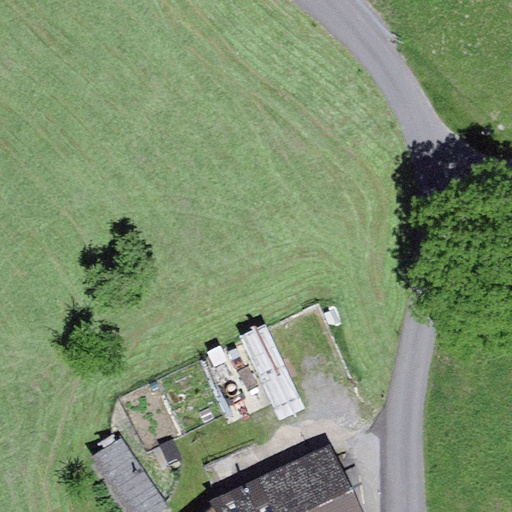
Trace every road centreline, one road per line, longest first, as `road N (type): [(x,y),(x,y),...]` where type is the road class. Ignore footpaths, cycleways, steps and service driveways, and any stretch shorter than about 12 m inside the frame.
road 1 (residential): [(417,286),(433,153),(397,83),(357,26),(327,0)]
road 2 (residential): [(408,511),(417,286)]
road 3 (residential): [(417,286),(511,209)]
